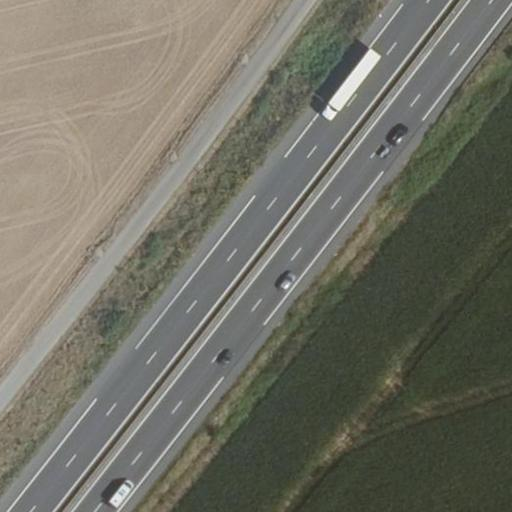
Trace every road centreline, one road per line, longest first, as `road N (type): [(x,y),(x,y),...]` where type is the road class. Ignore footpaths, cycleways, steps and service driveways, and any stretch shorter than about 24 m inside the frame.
road 1 (trunk): [(432,0),(32,511)]
road 2 (trunk): [(96,511),(493,0)]
road 3 (track): [(0,378),(291,0)]
